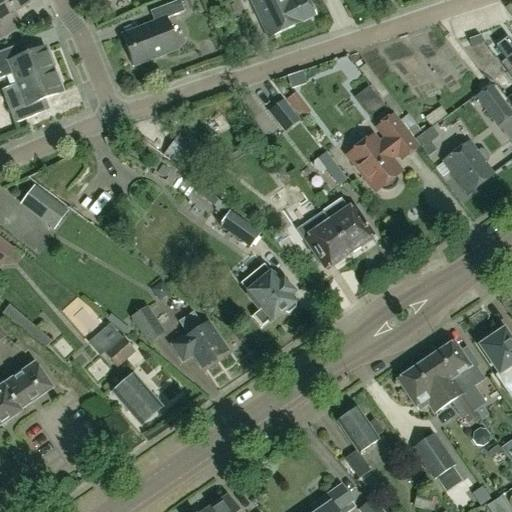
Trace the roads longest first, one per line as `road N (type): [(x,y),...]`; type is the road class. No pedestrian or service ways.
road 1 (residential): [(481,0),(111,118)]
road 2 (tertiary): [(115,511),(368,339)]
road 3 (residential): [(111,118),(59,0)]
